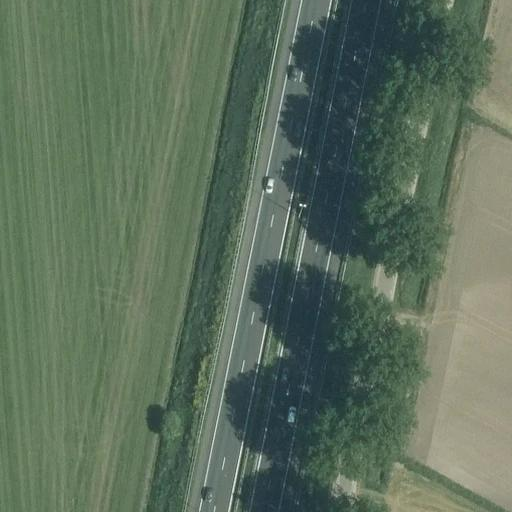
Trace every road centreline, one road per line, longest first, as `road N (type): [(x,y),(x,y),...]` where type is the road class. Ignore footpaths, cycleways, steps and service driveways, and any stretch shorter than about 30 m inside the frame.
road 1 (unclassified): [(454,0),(348,511)]
road 2 (motorway): [(314,0),(214,511)]
road 3 (motorway): [(265,511),(363,0)]
